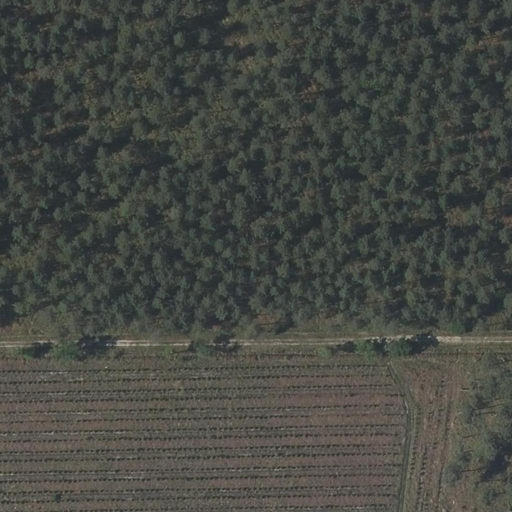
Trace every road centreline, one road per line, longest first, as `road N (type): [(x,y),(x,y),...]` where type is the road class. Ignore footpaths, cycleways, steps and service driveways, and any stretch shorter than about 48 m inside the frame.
road 1 (track): [(511,340),(0,345)]
road 2 (track): [(403,511),(394,341)]
